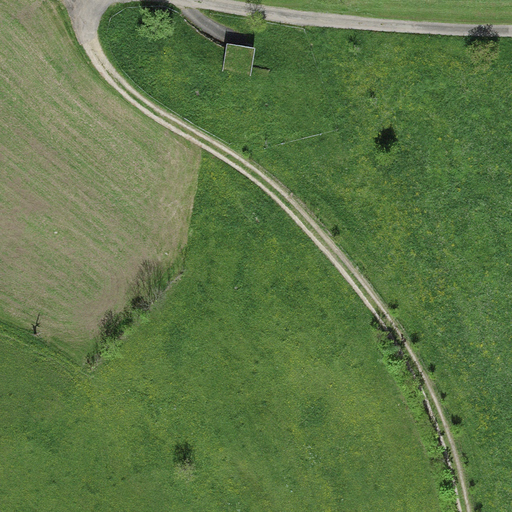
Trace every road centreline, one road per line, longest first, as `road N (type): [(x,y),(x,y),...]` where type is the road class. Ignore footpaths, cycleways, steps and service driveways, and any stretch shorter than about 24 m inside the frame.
road 1 (track): [(467,511),(432,378),(349,256),(241,156),(143,100),(86,39),(79,0)]
road 2 (track): [(204,0),(303,17),(511,27)]
